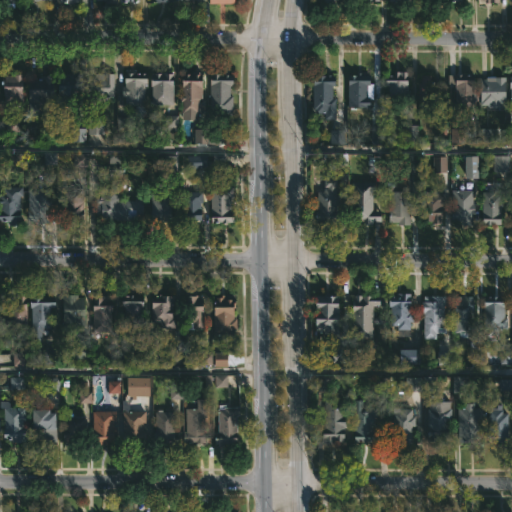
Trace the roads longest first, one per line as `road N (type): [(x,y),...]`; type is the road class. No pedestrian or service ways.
road 1 (secondary): [(294,511),(295,0)]
road 2 (secondary): [(263,0),(262,511)]
road 3 (residential): [(264,262),(0,260)]
road 4 (residential): [(262,486),(0,483)]
road 5 (residential): [(262,37),(0,36)]
road 6 (residential): [(511,484),(294,486)]
road 7 (residential): [(511,39),(294,37)]
road 8 (residential): [(511,262),(296,262)]
